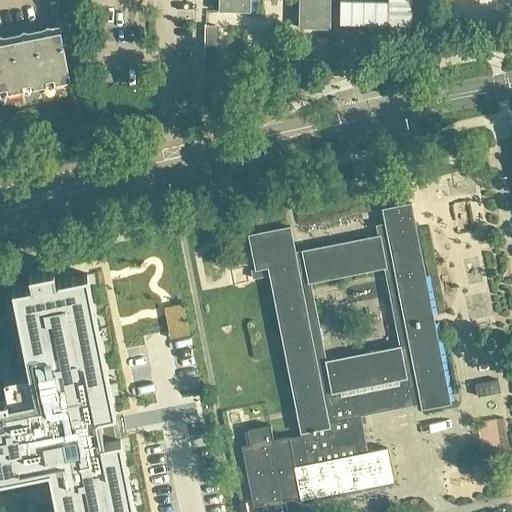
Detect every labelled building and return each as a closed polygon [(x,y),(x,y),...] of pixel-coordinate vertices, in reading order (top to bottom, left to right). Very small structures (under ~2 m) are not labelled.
[(218,0),(218,12),(249,13),(249,0),(298,0),(298,29),(329,30),(329,28),(329,27),(329,0),(218,0)] [(339,0),(339,23),(409,25),(409,0),(339,0)] [(204,26),(204,43),(215,43),(215,26),(204,26)] [(0,93),(69,79),(59,30),(0,41),(0,93)] [(420,404),(421,410),(449,404),(449,402),(448,403),(433,324),(432,318),(432,316),(431,316),(414,230),(415,230),(411,206),(382,211),(385,226),(376,228),(378,236),(376,236),(377,238),(333,246),(333,245),(332,245),(332,247),(303,252),(303,251),(301,252),(302,253),(295,254),(295,253),(294,253),(289,230),(290,230),(290,228),(248,237),(248,238),(249,238),(255,268),(254,269),(254,270),(268,267),(301,432),(300,433),(300,434),(301,434),(302,438),(288,440),(288,439),(273,442),(270,428),(247,433),(249,447),(241,448),(253,509),(262,508),(262,511),(286,511),(285,503),(300,500),(300,501),(301,501),(301,500),(391,482),(391,483),(393,483),(386,450),(367,454),(360,416),(420,404)] [(0,478),(47,469),(56,511),(134,511),(119,438),(117,438),(112,414),(114,413),(86,273),(54,280),(52,271),(52,269),(27,274),(27,276),(29,285),(11,288),(33,398),(7,403),(6,399),(0,400),(0,478)] [(254,270),(251,271),(252,279),(263,277),(261,269),(254,270)] [(500,393),(498,382),(475,386),(477,398),(500,393)] [(190,418),(175,423),(179,434),(194,429),(190,418)]
